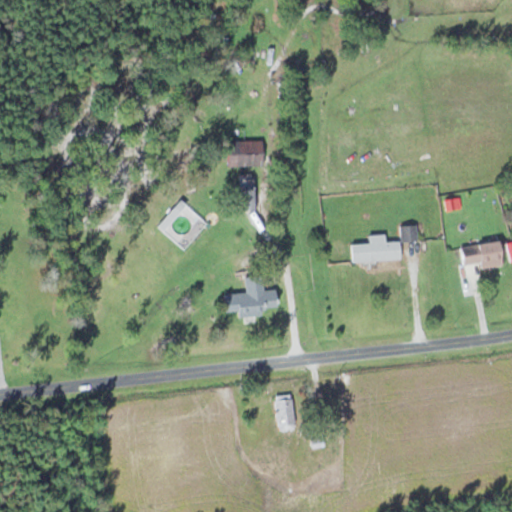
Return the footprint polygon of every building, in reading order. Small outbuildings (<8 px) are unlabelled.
[(259,165),(259,140),(223,140),(223,165),(259,165)] [(254,209),(254,185),(236,185),(236,209),(254,209)] [(400,240),(415,240),(415,225),(400,225),(400,240)] [(366,243),(348,243),(348,260),(399,260),(398,241),(383,241),(382,234),(366,235),(366,243)] [(479,268),(500,264),(495,240),(456,248),(460,265),(478,261),(479,268)] [(220,294),(222,317),(260,315),(260,308),(275,307),(274,289),(261,289),(261,278),(242,279),(243,292),(220,294)] [(272,395),(275,430),(293,429),(290,394),(272,395)]
